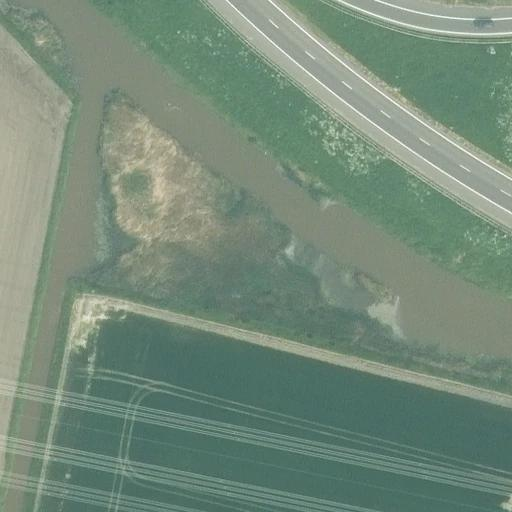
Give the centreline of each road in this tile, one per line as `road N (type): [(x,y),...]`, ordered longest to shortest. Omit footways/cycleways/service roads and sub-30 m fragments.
road 1 (motorway): [(242,0),(374,113),(511,197)]
road 2 (motorway): [(511,25),(441,24),(356,0)]
